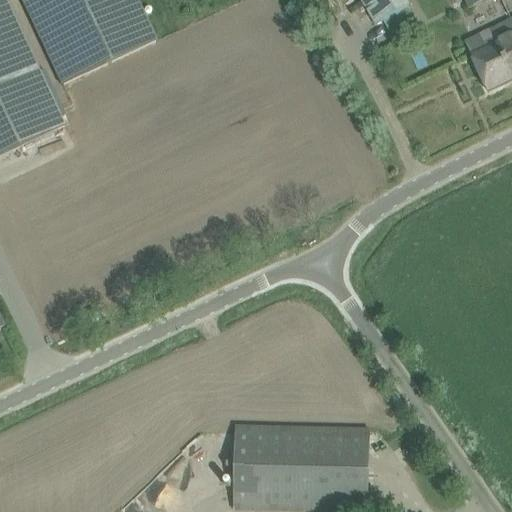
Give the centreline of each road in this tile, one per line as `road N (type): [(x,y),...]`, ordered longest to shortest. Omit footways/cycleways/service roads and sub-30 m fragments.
road 1 (unclassified): [(0,407),(321,258)]
road 2 (unclassified): [(494,511),(321,258)]
road 3 (unclassified): [(321,258),(381,208),(511,142)]
